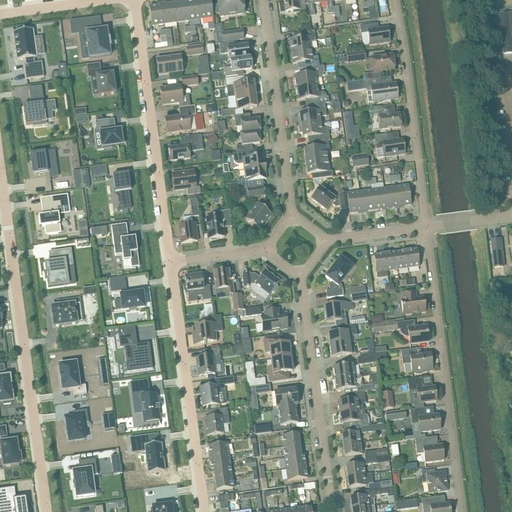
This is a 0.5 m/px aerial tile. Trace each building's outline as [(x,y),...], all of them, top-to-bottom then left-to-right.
[(201,20),(197,0),(186,2),(188,21),(201,20)] [(210,0),(197,0),(201,20),(213,18),(210,0)] [(217,0),(218,5),(218,7),(219,13),(220,18),(244,14),(242,0),(217,0)] [(306,12),(304,0),(283,0),(284,5),(284,6),(285,11),(285,12),(293,11),(293,14),(306,12)] [(319,3),(318,0),(306,0),(308,11),(314,10),(313,4),(319,3)] [(186,2),(173,3),(176,23),(188,21),(186,2)] [(173,3),(161,5),(164,25),(176,23),(173,3)] [(369,13),(370,23),(379,21),(377,4),(368,5),(368,8),(369,13)] [(164,25),(161,5),(149,7),(152,27),(164,25)] [(511,13),(499,15),(504,54),(511,53),(511,13)] [(101,30),(99,18),(70,22),(72,35),(86,33),(89,59),(110,56),(109,47),(110,46),(110,45),(109,45),(109,39),(109,38),(108,38),(107,29),(101,30)] [(369,46),(379,44),(389,43),(387,29),(375,30),(374,24),(360,26),(361,34),(368,33),(369,46)] [(34,58),(36,58),(32,30),(13,33),(17,61),(25,60),(26,64),(24,65),(26,80),(44,77),(42,62),(35,63),(34,58)] [(222,34),(223,42),(243,40),(242,31),(222,34)] [(291,52),(311,50),(310,42),(316,42),(314,31),(302,33),(302,39),(289,41),(291,52)] [(229,61),(250,58),(248,58),(247,46),(234,48),(233,43),(234,42),(224,43),(218,44),(218,45),(219,44),(220,50),(219,50),(220,55),(228,54),(229,61)] [(186,49),(187,56),(203,54),(202,46),(186,49)] [(311,50),(291,52),(292,64),(306,62),(307,69),(319,67),(318,56),(312,57),(311,50)] [(347,63),(365,60),(364,52),(346,55),(347,63)] [(373,75),(384,73),(394,72),(392,56),(371,58),(373,75)] [(180,57),(166,59),(156,60),(158,76),(168,74),(182,73),(182,69),(184,68),(185,66),(185,64),(184,62),(183,61),(181,61),(180,57)] [(250,58),(229,61),(230,61),(231,68),(223,69),(224,74),(225,79),(224,79),(224,80),(225,80),(239,78),(240,78),(240,77),(239,77),(239,72),(252,70),(250,58)] [(207,59),(196,60),(197,68),(200,68),(208,67),(207,59)] [(197,68),(198,76),(209,75),(208,67),(200,68),(197,68)] [(319,67),(307,69),(308,75),(294,77),(296,89),(317,86),(316,79),(321,79),(323,76),(323,73),(325,73),(324,67),(319,67)] [(115,93),(113,75),(113,74),(112,74),(101,76),(100,70),(88,71),(88,78),(96,77),(99,95),(99,96),(100,96),(115,94),(115,93)] [(59,73),(52,74),(53,81),(67,79),(66,72),(59,73)] [(197,77),(192,77),(181,79),(183,87),(198,85),(197,77)] [(240,84),(239,78),(225,80),(226,87),(234,86),(235,97),(255,94),(253,82),(240,84)] [(373,103),(388,101),(398,100),(397,98),(399,97),(396,89),(396,84),(382,85),(381,78),(371,80),(365,81),(366,92),(371,92),(373,103)] [(32,104),(23,106),(26,125),(32,125),(33,127),(46,125),(45,120),(52,119),(51,112),(55,111),(54,101),(41,103),(40,100),(43,99),(41,86),(29,88),(30,101),(31,101),(32,104)] [(180,86),(170,88),(160,89),(162,106),(182,103),(180,86)] [(317,86),(296,89),(297,101),(311,99),(312,106),(325,104),(329,103),(328,97),(326,97),(326,95),(323,93),(318,93),(317,86)] [(255,94),(235,97),(237,110),(257,107),(255,94)] [(325,104),(312,106),(309,106),(310,113),(299,114),(301,126),(320,123),(320,118),(326,117),(325,104)] [(188,116),(192,116),(196,115),(194,106),(179,109),(180,117),(164,119),(166,135),(190,131),(188,116)] [(380,130),(391,129),(401,128),(399,114),(395,115),(394,106),(380,108),(382,117),(378,117),(380,130)] [(234,116),(235,116),(234,109),(221,111),(221,116),(222,118),(234,116)] [(331,115),(334,125),(343,122),(340,113),(331,115)] [(351,113),(343,114),(344,122),(348,121),(351,117),(351,113)] [(235,116),(234,116),(235,128),(241,127),(242,133),(240,134),(258,132),(260,132),(258,119),(246,121),(246,115),(235,116)] [(88,116),(75,118),(76,124),(89,123),(88,116)] [(107,120),(96,121),(97,130),(100,130),(102,148),(103,148),(104,149),(111,148),(111,146),(122,145),(122,144),(124,144),(123,135),(121,135),(120,130),(109,132),(107,120)] [(321,129),(320,123),(301,126),(302,138),(313,136),(314,143),(328,141),(330,141),(328,128),(321,129)] [(258,132),(240,134),(242,146),(236,147),(237,153),(249,151),(248,145),(260,144),(258,132)] [(180,138),(181,146),(168,148),(170,162),(180,160),(190,159),(189,153),(195,152),(197,150),(203,149),(201,135),(180,138)] [(214,135),(208,139),(212,144),(217,140),(214,135)] [(403,140),(393,141),(375,144),(376,149),(383,148),(384,158),(405,155),(403,140)] [(328,141),(314,143),(316,143),(316,146),(304,148),(306,163),(327,159),(327,153),(330,153),(328,141)] [(59,156),(58,151),(57,144),(35,147),(36,154),(54,151),(55,157),(59,156)] [(211,150),(213,161),(221,160),(219,149),(211,150)] [(30,152),(33,174),(49,172),(50,181),(50,178),(58,177),(55,157),(54,151),(36,154),(31,155),(30,152)] [(249,151),(237,153),(232,154),(234,162),(237,165),(243,164),(244,171),(265,168),(264,161),(264,162),(263,157),(252,158),(251,151),(249,151)] [(367,157),(351,159),(353,168),(368,166),(367,157)] [(329,171),(327,159),(306,163),(307,175),(320,173),(321,179),(333,177),(332,171),(329,171)] [(265,168),(244,171),(245,177),(239,178),(236,182),(238,190),(239,190),(246,189),(256,188),(255,181),(266,180),(265,175),(266,174),(265,168)] [(194,171),(182,173),(172,174),(174,191),(187,189),(188,196),(200,194),(200,187),(196,187),(194,171)] [(117,177),(112,177),(115,193),(119,193),(120,206),(118,206),(119,211),(131,209),(128,191),(126,176),(122,176),(122,174),(117,175),(117,177)] [(396,188),(399,207),(411,206),(408,186),(396,188)] [(264,187),(256,188),(246,189),(247,197),(248,198),(265,196),(264,187)] [(336,200),(328,194),(320,188),(311,200),(327,212),(332,205),(336,207),(340,207),(341,210),(348,209),(346,193),(338,194),(339,200),(335,200),(336,200)] [(396,188),(384,189),(386,209),(399,207),(396,188)] [(386,209),(384,189),(371,191),(374,211),(386,209)] [(371,191),(359,193),(362,212),(374,211),(371,191)] [(362,212),(359,193),(347,194),(350,214),(362,212)] [(43,216),(38,217),(40,228),(44,227),(45,231),(46,235),(48,235),(58,234),(58,233),(60,233),(60,228),(57,208),(69,206),(67,195),(43,199),(44,210),(42,210),(43,216)] [(197,200),(190,201),(192,217),(199,216),(197,200)] [(266,202),(263,202),(260,207),(257,205),(246,220),(259,230),(270,215),(264,210),(266,207),(266,202)] [(206,218),(207,230),(209,240),(224,238),(223,229),(231,227),(229,211),(219,212),(219,217),(206,218)] [(195,223),(189,224),(179,225),(181,244),(197,242),(196,232),(195,223)] [(87,229),(79,230),(80,238),(88,237),(87,229)] [(62,232),(63,245),(73,244),(72,230),(62,232)] [(112,234),(115,256),(122,255),(123,262),(130,261),(131,268),(139,267),(135,238),(121,239),(120,232),(112,234)] [(492,241),(491,241),(493,256),(494,268),(496,268),(503,267),(502,255),(500,240),(498,240),(492,241)] [(51,262),(45,263),(46,271),(47,271),(48,279),(47,279),(48,287),(68,285),(66,268),(73,267),(70,250),(49,253),(51,262)] [(406,251),(408,269),(419,267),(417,250),(406,251)] [(408,269),(406,251),(395,253),(398,270),(408,269)] [(398,270),(395,253),(384,254),(387,271),(398,270)] [(387,271),(384,254),(373,256),(376,273),(377,279),(387,278),(386,272),(387,271)] [(340,258),(325,277),(332,282),(329,286),(329,290),(326,291),(327,299),(343,296),(342,286),(340,285),(348,274),(353,267),(340,258)] [(228,295),(233,294),(231,279),(230,279),(228,271),(213,272),(215,282),(216,290),(227,289),(228,295)] [(249,273),(242,274),(243,284),(244,288),(250,287),(251,292),(264,302),(269,296),(273,290),(279,282),(265,271),(260,278),(254,274),(250,274),(249,273)] [(185,276),(189,303),(197,302),(196,297),(202,296),(203,301),(211,300),(209,286),(202,286),(201,274),(185,276)] [(127,291),(125,277),(109,279),(111,293),(121,292),(122,295),(120,296),(122,310),(129,310),(129,311),(128,311),(128,312),(138,311),(138,310),(137,310),(136,309),(144,307),(142,293),(125,295),(124,291),(127,291)] [(96,287),(83,289),(84,296),(97,294),(96,287)] [(366,293),(351,295),(352,303),(367,301),(366,293)] [(415,293),(405,294),(402,294),(403,301),(401,301),(403,315),(425,313),(423,299),(416,300),(415,293)] [(234,311),(242,310),(240,295),(232,296),(234,311)] [(81,312),(79,299),(65,301),(66,305),(51,307),(52,314),(51,314),(52,321),(53,320),(53,327),(77,324),(77,322),(81,321),(80,312),(81,312)] [(326,323),(336,322),(341,321),(340,312),(348,311),(347,303),(324,306),(326,323)] [(261,315),(260,308),(244,310),(245,318),(261,315)] [(277,311),(267,312),(265,313),(265,317),(261,318),(263,332),(287,329),(285,315),(277,315),(277,311)] [(220,318),(217,318),(207,320),(208,326),(196,327),(196,333),(193,333),(194,346),(204,344),(217,342),(215,333),(222,332),(220,318)] [(414,321),(404,322),(396,323),(397,331),(401,330),(401,332),(402,334),(403,335),(405,336),(407,337),(409,337),(410,345),(429,342),(427,326),(415,328),(414,321)] [(378,329),(381,329),(380,324),(371,325),(372,332),(375,331),(376,333),(379,332),(378,329)] [(329,346),(349,343),(348,337),(357,336),(355,325),(341,327),(342,332),(328,334),(329,346)] [(135,327),(117,329),(120,348),(131,346),(133,363),(126,364),(127,373),(153,369),(149,343),(136,345),(135,341),(137,341),(135,327)] [(241,340),(240,332),(232,333),(234,346),(242,345),(241,340)] [(271,360),(291,358),(289,343),(280,345),(279,338),(263,340),(265,354),(270,353),(271,360)] [(350,349),(349,343),(329,346),(331,358),(351,355),(356,354),(355,349),(350,349)] [(242,346),(234,347),(235,355),(243,354),(242,346)] [(198,377),(208,375),(215,374),(214,365),(216,365),(218,364),(220,362),(220,360),(220,357),(219,349),(203,351),(204,358),(196,359),(198,377)] [(421,374),(424,372),(432,371),(430,354),(417,356),(416,349),(406,350),(401,351),(403,365),(411,364),(412,374),(414,373),(417,374),(421,374)] [(360,359),(375,357),(374,354),(374,350),(359,352),(360,359)] [(386,353),(374,354),(375,357),(375,361),(386,360),(386,353)] [(375,357),(360,359),(357,359),(358,366),(376,363),(375,361),(375,357)] [(291,358),(271,360),(272,368),(267,368),(269,382),(285,380),(284,373),(293,372),(291,358)] [(76,363),(59,365),(60,375),(61,381),(62,391),(73,389),(74,396),(86,394),(85,386),(79,386),(76,363)] [(334,379),(354,377),(352,365),(333,368),(334,379)] [(0,403),(3,403),(3,405),(11,404),(10,402),(12,402),(13,402),(13,401),(12,401),(11,392),(12,392),(12,391),(11,391),(10,387),(11,387),(11,386),(10,386),(9,377),(9,376),(8,376),(9,376),(0,377),(0,403)] [(107,376),(98,377),(100,387),(109,385),(107,376)] [(233,377),(218,379),(219,387),(234,385),(233,377)] [(355,389),(354,377),(334,379),(336,391),(355,389)] [(418,404),(426,403),(436,402),(434,388),(426,389),(426,386),(424,385),(422,385),(421,378),(407,380),(409,392),(417,391),(418,404)] [(137,382),(130,383),(133,399),(141,398),(144,423),(160,421),(158,410),(157,410),(157,406),(158,406),(156,395),(150,396),(150,392),(139,393),(137,382)] [(248,388),(249,396),(271,393),(270,385),(255,387),(248,388)] [(372,385),(358,387),(359,393),(364,393),(373,391),(372,385)] [(202,407),(212,405),(219,405),(217,386),(200,388),(202,407)] [(276,408),(297,405),(295,389),(274,392),(276,408)] [(355,399),(337,402),(339,413),(359,410),(364,410),(363,404),(366,403),(364,393),(359,393),(354,394),(355,399)] [(389,396),(380,397),(382,410),(394,408),(392,396),(389,396)] [(297,406),(297,405),(276,408),(278,408),(280,426),(298,423),(295,406),(297,406)] [(75,416),(65,417),(68,439),(84,437),(81,421),(88,420),(86,408),(74,410),(75,416)] [(420,433),(430,432),(440,431),(438,416),(424,417),(423,408),(410,410),(412,425),(419,424),(420,433)] [(222,425),(229,424),(227,409),(207,411),(208,419),(204,420),(206,436),(224,434),(222,425)] [(359,410),(339,413),(340,425),(354,423),(355,428),(360,427),(369,426),(367,415),(359,416),(359,410)] [(405,411),(385,413),(386,422),(406,419),(405,411)] [(254,427),(255,435),(271,433),(270,425),(254,427)] [(5,427),(0,428),(0,444),(0,445),(3,467),(19,465),(19,463),(21,463),(20,454),(18,454),(16,440),(5,442),(4,437),(6,436),(5,427)] [(343,446),(360,443),(359,433),(342,435),(343,446)] [(155,435),(130,438),(132,454),(146,452),(149,474),(165,472),(161,444),(156,445),(155,435)] [(283,448),(300,446),(298,435),(282,437),(283,448)] [(424,454),(425,464),(444,461),(442,446),(432,447),(430,445),(429,438),(425,439),(419,439),(415,440),(417,455),(424,454)] [(362,455),(360,443),(343,446),(345,457),(362,455)] [(209,458),(229,455),(228,449),(231,449),(231,445),(227,445),(227,444),(208,447),(209,458)] [(301,456),(300,446),(283,448),(284,459),(301,456)] [(364,453),(365,459),(378,457),(388,456),(387,450),(364,453)] [(230,466),(229,455),(209,458),(211,469),(230,466)] [(304,455),(301,456),(284,459),(286,470),(305,467),(304,455)] [(378,457),(365,459),(366,465),(379,463),(378,457)] [(74,482),(73,482),(73,483),(74,483),(75,487),(73,487),(73,488),(75,487),(76,498),(94,495),(91,476),(97,475),(95,459),(78,461),(80,471),(73,472),(74,482)] [(356,465),(346,467),(348,478),(365,475),(363,464),(356,465)] [(232,477),(230,466),(211,469),(211,470),(214,469),(215,480),(232,477)] [(307,479),(305,467),(286,470),(288,481),(307,479)] [(435,470),(421,472),(422,484),(427,483),(428,494),(447,492),(445,473),(435,474),(435,470)] [(365,475),(348,478),(349,489),(359,487),(366,486),(366,485),(368,484),(369,491),(380,489),(380,483),(373,484),(372,474),(365,475)] [(233,489),(232,477),(215,480),(217,491),(233,489)] [(15,487),(0,489),(0,511),(27,511),(26,497),(13,499),(4,501),(3,489),(15,488),(15,487)] [(380,489),(369,491),(370,496),(370,497),(374,497),(381,496),(388,495),(389,504),(394,504),(394,503),(393,494),(392,488),(380,489)] [(228,495),(218,496),(219,503),(220,510),(228,509),(227,502),(229,502),(228,495)] [(367,496),(350,498),(352,509),(369,507),(373,506),(372,499),(374,499),(374,497),(370,497),(370,496),(367,496)] [(435,498),(421,499),(422,511),(450,511),(449,504),(436,505),(435,498)] [(416,500),(394,503),(394,504),(395,511),(417,509),(416,500)]
